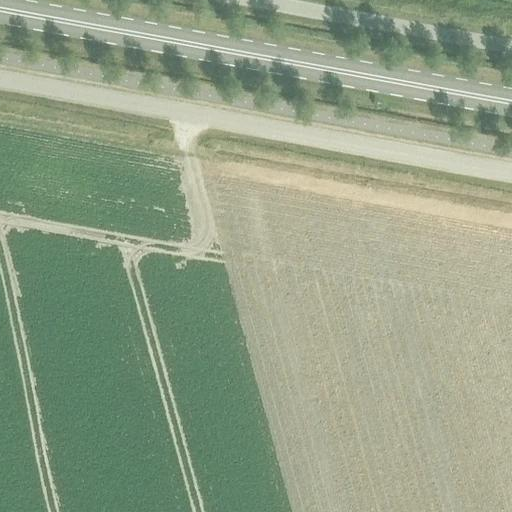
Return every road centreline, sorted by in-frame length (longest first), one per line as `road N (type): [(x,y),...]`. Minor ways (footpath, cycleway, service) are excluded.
road 1 (unclassified): [(0,80),(511,174)]
road 2 (primary): [(511,102),(0,8)]
road 3 (unclassified): [(250,0),(511,47)]
